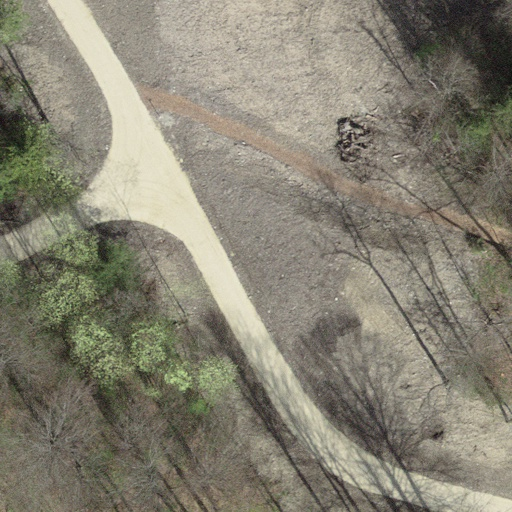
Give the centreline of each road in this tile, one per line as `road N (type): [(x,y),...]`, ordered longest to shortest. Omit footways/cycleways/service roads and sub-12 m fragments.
road 1 (track): [(123,101),(309,425),(382,484),(485,511)]
road 2 (track): [(162,170),(0,258)]
